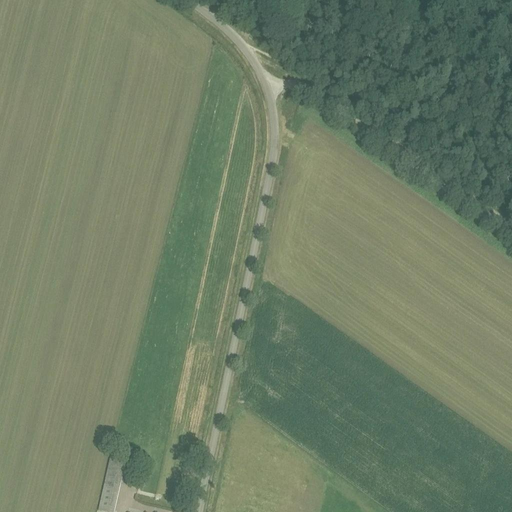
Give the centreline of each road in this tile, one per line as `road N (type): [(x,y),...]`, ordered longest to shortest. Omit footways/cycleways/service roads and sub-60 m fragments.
road 1 (unclassified): [(200,511),(274,127),(252,59),(187,0)]
road 2 (track): [(267,88),(310,89),(511,233)]
